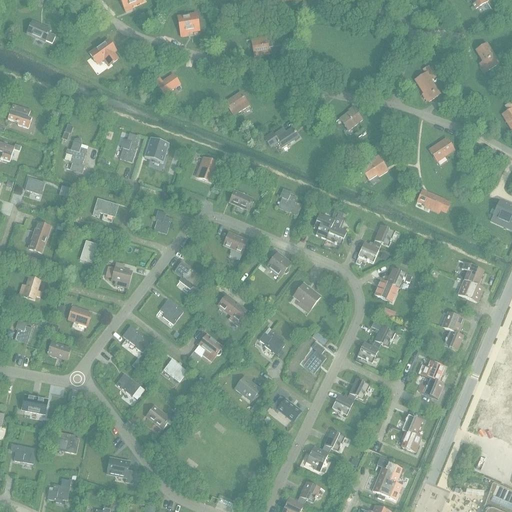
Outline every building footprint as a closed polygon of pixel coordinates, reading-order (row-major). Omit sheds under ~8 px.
[(141,0),(120,0),(125,13),(132,10),(131,7),(142,2),(141,0)] [(469,0),(476,10),(489,2),(487,0),(469,0)] [(197,15),(183,17),(177,18),(181,37),(188,36),(188,33),(199,31),(197,15)] [(32,23),(26,35),(45,43),(45,41),(52,44),(55,37),(49,34),(50,31),(32,23)] [(270,37),(261,39),(251,40),(254,57),(269,55),(267,46),(271,45),(270,37)] [(107,41),(89,54),(97,65),(103,61),(108,67),(117,60),(113,54),(115,52),(107,41)] [(487,72),(499,64),(486,45),(476,51),(484,63),(482,64),(487,72)] [(429,103),(440,96),(431,82),(436,78),(429,67),(423,71),(426,75),(415,81),(429,103)] [(162,83),(161,83),(159,79),(155,82),(165,96),(169,94),(169,93),(180,85),(173,75),(165,81),(162,83)] [(233,117),(241,112),(249,107),(240,93),(232,98),(233,99),(229,101),(224,103),(233,117)] [(502,116),(508,125),(511,131),(511,104),(511,103),(505,107),(508,112),(502,116)] [(12,106),(8,120),(16,123),(18,124),(17,126),(28,129),(32,118),(28,117),(30,112),(12,106)] [(348,132),(362,121),(353,108),(349,111),(350,112),(339,120),(348,132)] [(270,148),(278,143),(282,149),(298,138),(292,129),(285,133),(283,129),(273,135),(272,133),(264,139),(270,148)] [(132,164),(137,148),(139,142),(135,141),(136,137),(129,134),(126,142),(123,140),(120,149),(123,149),(119,160),(132,164)] [(73,152),(69,163),(72,164),(70,171),(82,175),(84,167),(82,166),(87,151),(80,149),(81,146),(80,139),(74,140),(73,143),(70,151),(73,152)] [(150,139),(144,158),(160,163),(163,154),(166,155),(169,145),(150,139)] [(437,164),(454,152),(446,140),(429,151),(437,164)] [(0,159),(10,163),(14,149),(0,144),(0,159)] [(378,178),(387,173),(378,157),(370,162),(372,164),(361,170),(368,182),(377,176),(378,178)] [(204,159),(197,178),(211,184),(218,165),(204,159)] [(41,196),(45,184),(28,179),(25,191),(41,196)] [(289,214),(290,213),(297,217),(302,206),(294,203),(296,199),(290,196),(291,193),(283,190),(279,198),(282,199),(277,209),(289,214)] [(446,214),(450,204),(422,191),(417,203),(430,208),(430,210),(439,214),(440,211),(446,214)] [(247,212),(252,200),(234,192),(229,204),(247,212)] [(115,219),(118,206),(97,200),(93,212),(115,219)] [(511,206),(500,201),(492,218),(494,219),(505,224),(504,228),(511,231),(511,228),(511,206)] [(166,236),(171,220),(165,218),(166,215),(157,212),(155,221),(157,221),(154,232),(166,236)] [(332,227),(335,219),(334,221),(319,215),(313,229),(328,235),(332,227)] [(346,233),(339,230),(342,222),(335,219),(332,227),(328,235),(325,240),(341,247),(346,233)] [(41,254),(46,240),(50,228),(38,224),(29,250),(41,254)] [(381,227),(373,245),(380,247),(381,245),(388,248),(394,233),(381,227)] [(226,240),(223,246),(232,250),(229,257),(239,261),(242,254),(247,242),(242,240),(228,235),(226,240)] [(92,265),(98,246),(86,242),(79,261),(92,265)] [(380,247),(373,245),(372,247),(364,244),(358,258),(373,264),(380,247)] [(277,254),(269,265),(267,268),(280,278),(284,274),(286,274),(287,273),(288,271),(287,269),(291,265),(277,254)] [(204,280),(197,275),(181,263),(173,273),(196,291),(204,280)] [(127,290),(132,273),(120,270),(122,265),(116,264),(112,281),(114,282),(113,286),(127,290)] [(464,281),(469,284),(469,283),(477,287),(478,287),(484,272),(464,264),(461,270),(467,273),(464,281)] [(392,269),(386,284),(394,288),(400,290),(403,282),(409,284),(412,278),(392,269)] [(34,301),(40,282),(28,278),(22,297),(34,301)] [(386,284),(381,281),(374,296),(388,302),(394,288),(386,284)] [(469,283),(469,284),(464,281),(457,296),(477,304),(483,289),(478,287),(477,287),(469,283)] [(303,285),(295,295),(301,300),(299,303),(310,311),(320,298),(303,285)] [(240,324),(248,313),(226,297),(218,307),(240,324)] [(175,323),(183,313),(167,301),(159,311),(175,323)] [(87,327),(91,315),(72,309),(68,321),(87,327)] [(444,330),(449,332),(458,335),(464,320),(450,315),(444,330)] [(27,345),(32,329),(25,327),(26,324),(18,321),(15,330),(18,330),(14,341),(27,345)] [(379,332),(373,345),(379,348),(381,345),(388,349),(395,334),(373,323),(371,328),(379,332)] [(122,337),(135,348),(142,354),(151,343),(130,327),(122,337)] [(285,345),(283,343),(284,341),(271,331),(267,336),(264,334),(259,341),(265,346),(265,347),(277,357),(285,345)] [(200,342),(201,344),(199,346),(214,359),(222,348),(215,343),(218,338),(210,332),(204,339),(202,339),(201,340),(200,342)] [(449,332),(443,347),(457,352),(463,337),(458,335),(449,332)] [(66,362),(70,350),(51,344),(47,356),(66,362)] [(314,375),(326,359),(321,356),(325,351),(316,344),(312,349),(316,352),(304,367),(314,375)] [(373,345),(372,348),(363,344),(357,357),(372,364),(379,348),(373,345)] [(179,383),(187,373),(171,361),(164,371),(179,383)] [(438,383),(444,368),(430,362),(428,367),(427,368),(425,368),(421,376),(423,377),(429,380),(438,383)] [(132,398),(140,388),(124,375),(116,385),(132,398)] [(252,401),(260,390),(247,380),(243,385),(240,383),(235,390),(242,396),(243,394),(252,401)] [(356,380),(348,397),(354,401),(356,398),(362,401),(369,386),(356,380)] [(429,380),(423,395),(437,400),(443,385),(438,383),(429,380)] [(354,401),(348,397),(346,400),(338,396),(332,410),(347,417),(354,401)] [(301,413),(285,401),(280,397),(271,409),(277,414),(279,412),(293,423),(301,413)] [(45,414),(47,402),(30,398),(30,400),(24,399),(22,411),(28,413),(29,411),(36,413),(36,415),(43,416),(43,414),(45,414)] [(162,430),(170,420),(154,408),(146,418),(162,430)] [(416,437),(416,436),(422,422),(408,416),(402,431),(405,432),(416,437)] [(331,432),(323,449),(329,452),(331,450),(338,453),(345,438),(331,432)] [(405,432),(401,441),(403,442),(403,444),(401,448),(415,454),(421,439),(416,436),(416,437),(405,432)] [(79,440),(74,439),(75,437),(57,433),(56,441),(58,441),(57,449),(65,450),(64,453),(76,455),(79,440)] [(16,451),(15,453),(14,462),(33,466),(36,450),(11,445),(10,450),(16,451)] [(329,452),(323,449),(321,452),(313,448),(307,461),(315,465),(313,470),(319,473),(329,452)] [(110,460),(107,475),(126,479),(125,483),(132,485),(134,478),(135,472),(128,471),(129,466),(129,464),(125,463),(110,460)] [(382,469),(378,478),(387,482),(387,481),(396,485),(402,470),(388,464),(386,470),(382,469)] [(401,487),(396,485),(387,481),(387,482),(378,478),(372,493),(395,502),(401,487)] [(62,480),(60,487),(53,486),(52,492),(49,492),(47,500),(55,502),(55,503),(61,504),(62,501),(67,502),(71,482),(62,480)] [(306,483),(298,501),(305,504),(306,501),(313,504),(320,490),(306,483)] [(511,511),(511,494),(495,487),(493,486),(490,493),(483,511),(511,511)] [(300,511),(305,504),(298,501),(297,503),(288,499),(282,511),(300,511)]
